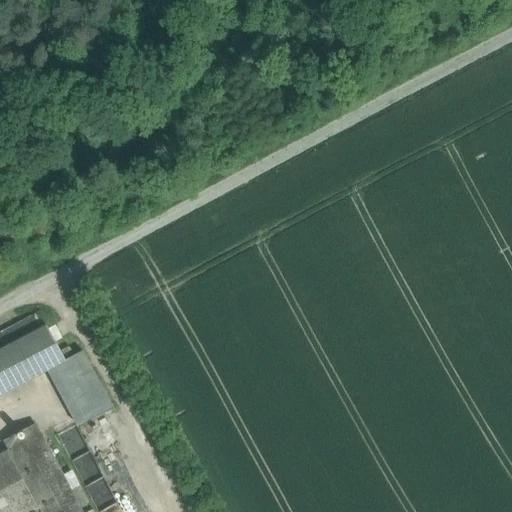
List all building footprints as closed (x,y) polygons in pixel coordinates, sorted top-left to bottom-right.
[(47,327),(0,351),(0,396),(49,371),(66,362),(47,327)] [(66,362),(49,371),(78,426),(113,407),(84,353),(66,362)] [(82,511),(41,434),(10,451),(40,509),(41,511),(82,511)] [(10,451),(9,451),(0,456),(0,511),(33,511),(40,509),(10,451)] [(152,490),(140,454),(118,461),(130,498),(152,490)]
